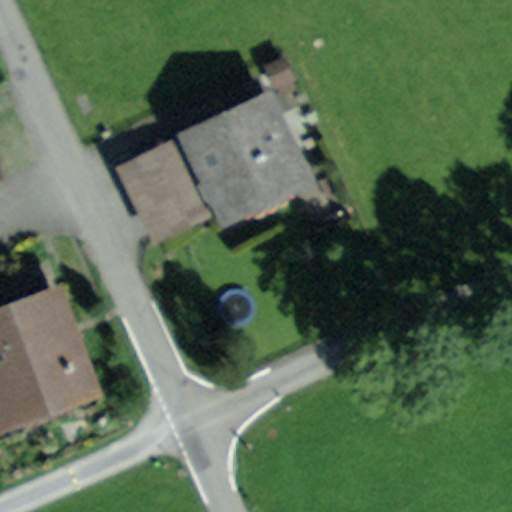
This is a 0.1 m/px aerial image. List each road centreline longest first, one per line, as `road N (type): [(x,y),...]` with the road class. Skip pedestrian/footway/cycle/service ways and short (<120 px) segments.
road 1 (unclassified): [(189,421),(0,0)]
road 2 (unclassified): [(511,276),(189,421)]
road 3 (unclassified): [(189,421),(0,506)]
